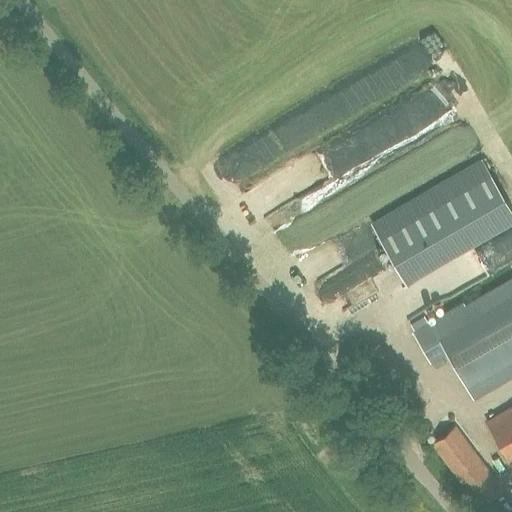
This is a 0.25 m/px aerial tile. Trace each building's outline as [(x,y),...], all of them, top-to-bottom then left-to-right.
[(448,130),(458,160),(511,142),(511,110),(448,130)] [(511,225),(511,145),(374,225),(409,285),(511,225)] [(306,272),(325,269),(323,251),(304,253),(306,272)] [(447,352),(473,398),(511,374),(511,279),(466,306),(464,303),(413,332),(430,362),(447,352)] [(398,403),(416,387),(379,344),(360,360),(398,403)] [(511,407),(487,422),(511,465),(511,407)] [(476,503),(500,486),(455,428),(432,445),(476,503)]
